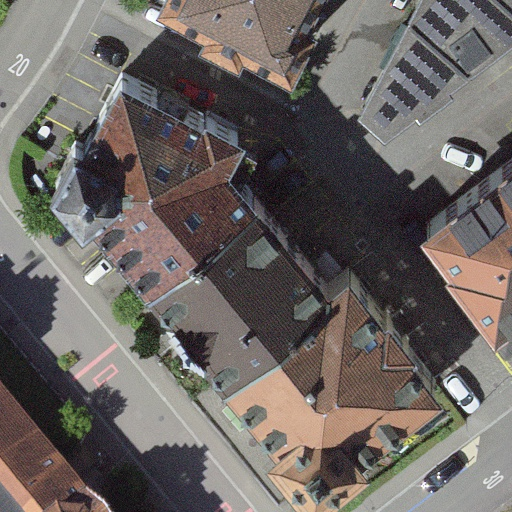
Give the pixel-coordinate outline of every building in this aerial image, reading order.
[(330,0),(159,0),(157,5),(295,72),(330,0)] [(511,0),(394,0),(337,111),(360,137),(511,20),(511,0)] [(247,138),(129,81),(61,175),(65,211),(78,231),(96,218),(270,436),(251,450),(295,505),(441,394),(407,357),(230,171),(247,138)] [(511,353),(511,163),(509,160),(424,225),(461,281),(509,355),(511,353)] [(78,511),(83,508),(0,409),(0,511),(78,511)]
